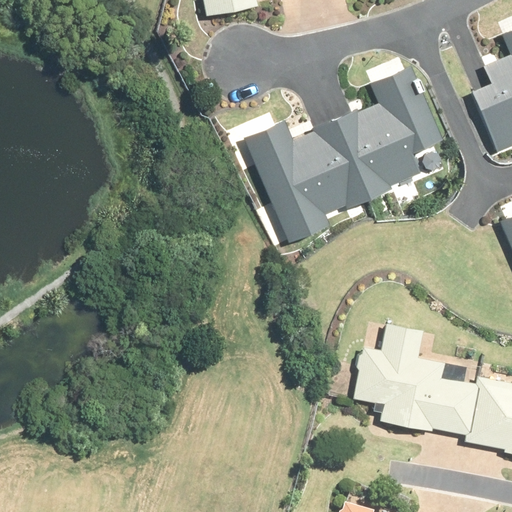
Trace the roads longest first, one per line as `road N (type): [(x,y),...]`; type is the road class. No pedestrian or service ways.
road 1 (residential): [(487,186),(406,31)]
road 2 (residential): [(241,60),(406,31)]
